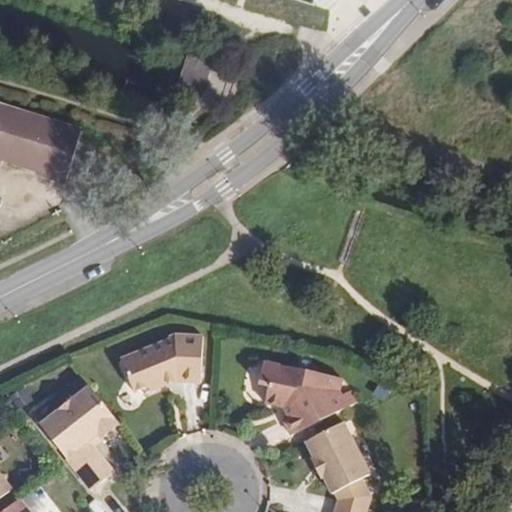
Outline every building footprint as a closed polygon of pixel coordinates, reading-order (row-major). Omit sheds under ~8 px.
[(0,104),(0,159),(72,180),(86,125),(0,104)] [(177,380),(177,382),(201,383),(203,337),(175,336),(169,338),(170,339),(125,358),(130,368),(125,370),(135,393),(148,387),(150,392),(166,385),(165,384),(175,380),(177,380)] [(130,368),(125,358),(121,360),(125,370),(130,368)] [(342,378),(264,359),(259,378),(270,382),(265,404),(288,409),(291,417),(283,420),(293,438),(358,402),(352,390),(342,395),(339,389),(342,378)] [(119,424),(90,386),(40,425),(91,490),(113,472),(93,446),(89,440),(98,433),(101,438),(119,424)] [(343,424),(304,444),(313,460),(310,461),(323,479),(319,480),(331,494),(335,493),(340,501),(336,511),(372,511),(377,496),(363,482),(369,475),(343,424)] [(101,438),(98,433),(89,440),(93,446),(102,439),(101,438)] [(0,511),(2,511),(20,500),(0,473),(0,511)]
